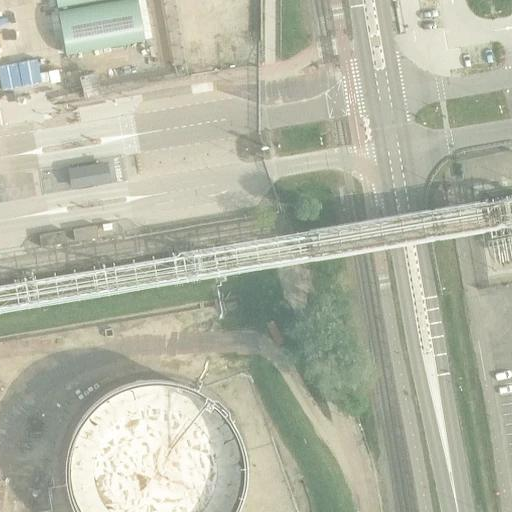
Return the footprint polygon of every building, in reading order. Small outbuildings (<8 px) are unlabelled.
[(138,0),(118,0),(57,10),(64,54),(145,41),(138,0)] [(217,17),(219,27),(251,23),(249,12),(217,17)] [(77,169),(72,170),(75,186),(90,184),(108,181),(105,165),(77,169)] [(97,226),(73,230),(75,242),(98,237),(97,226)] [(65,231),(39,236),(41,247),(67,243),(65,231)] [(247,473),(247,462),(247,452),(245,441),(242,431),(238,421),(233,411),(227,403),(219,395),(211,387),(203,381),(193,376),(183,372),(173,369),(162,367),(152,367),(141,367),(130,369),(120,372),(110,376),(101,381),(92,387),(84,395),(77,403),(70,411),(65,421),(61,431),(58,441),(56,451),(56,462),(56,473),(58,483),(61,494),(65,504),(69,511),(233,511),(238,504),(242,494),(245,484),(247,473)]
